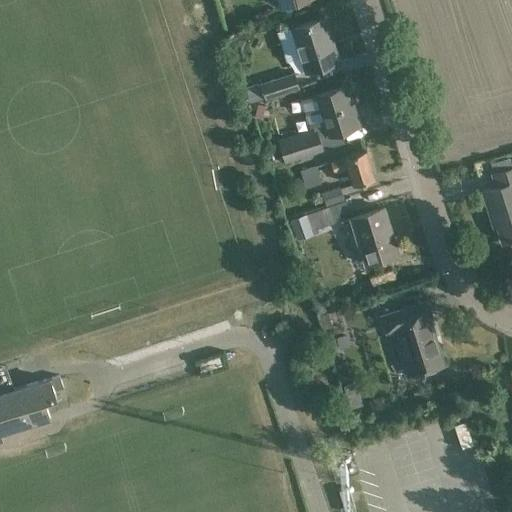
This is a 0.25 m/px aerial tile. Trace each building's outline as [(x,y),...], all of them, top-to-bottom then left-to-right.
[(324,17),(305,23),(292,27),(306,71),(338,61),(324,17)] [(294,73),(261,83),(261,81),(244,86),(249,103),(266,97),(298,87),(294,73)] [(351,114),(342,86),(302,99),(311,128),(326,123),(330,134),(359,125),(355,113),(351,114)] [(262,116),(265,105),(258,103),(255,115),(262,116)] [(278,139),(285,160),(322,149),(316,127),(278,139)] [(354,184),(356,183),(375,177),(366,149),(344,155),(345,156),(331,161),(334,171),(348,166),(354,184)] [(316,166),(300,171),(305,188),(321,183),(316,166)] [(511,167),(493,174),(497,187),(484,191),(492,217),(496,216),(504,241),(510,239),(511,240),(511,239),(511,167)] [(321,193),(325,203),(326,205),(328,204),(345,198),(340,186),(321,193)] [(364,264),(376,260),(395,254),(388,234),(392,232),(384,207),(350,218),(364,264)] [(328,209),(315,211),(318,234),(331,233),(328,209)] [(312,233),(311,229),(305,212),(289,218),(296,238),(312,233)] [(410,308),(409,306),(381,315),(386,331),(396,328),(411,374),(419,371),(420,373),(425,372),(424,369),(443,363),(429,317),(431,317),(431,316),(413,321),(409,308),(410,308)] [(59,375),(51,378),(54,389),(63,387),(59,375)] [(0,441),(3,441),(1,434),(50,418),(45,400),(57,397),(54,389),(51,378),(0,394),(0,441)] [(346,511),(356,509),(348,486),(339,489),(346,511)]
